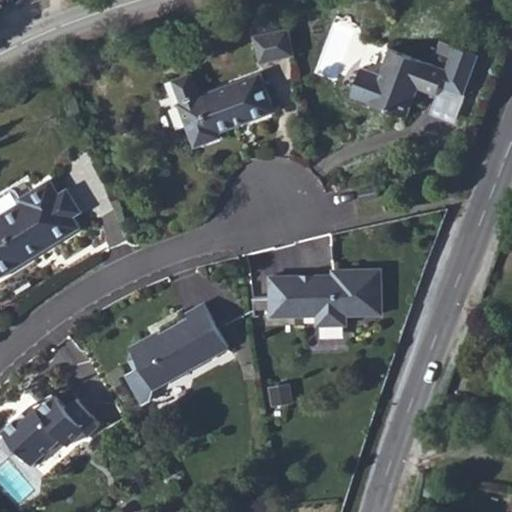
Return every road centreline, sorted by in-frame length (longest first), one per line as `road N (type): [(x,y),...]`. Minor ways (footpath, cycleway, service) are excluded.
road 1 (residential): [(511,153),(448,307),(378,511)]
road 2 (residential): [(0,360),(77,298),(237,233),(273,201)]
road 3 (secondary): [(0,52),(132,0)]
